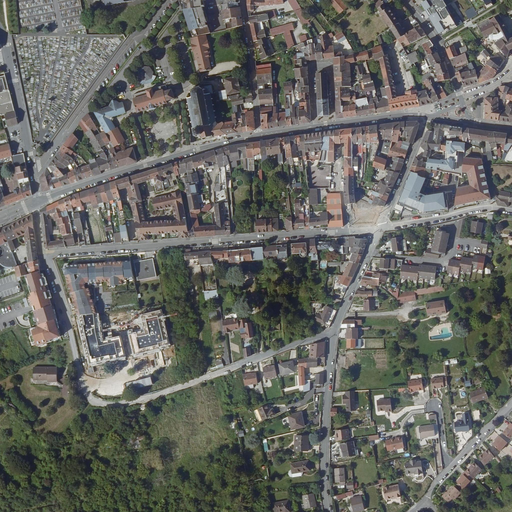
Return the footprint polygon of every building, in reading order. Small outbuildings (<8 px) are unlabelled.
[(204,0),(181,0),(184,10),(186,9),(188,16),(187,16),(189,23),(191,23),(193,30),(191,31),(194,38),(206,35),(211,33),(209,25),(208,26),(207,23),(208,23),(203,7),(202,1),(204,0)] [(224,0),(225,4),(229,4),(230,9),(222,10),(224,20),(226,19),(228,29),(242,25),(242,19),(241,19),(240,13),(241,13),(240,7),(239,2),(240,2),(240,0),(224,0)] [(260,5),(267,4),(266,0),(264,0),(247,0),(248,4),(249,12),(254,11),(254,10),(253,4),(260,5)] [(289,0),(294,10),(301,7),(296,0),(289,0)] [(328,0),(340,12),(347,6),(344,3),(341,0),(328,0)] [(381,0),(384,3),(379,7),(391,28),(399,23),(402,21),(400,18),(397,19),(389,6),(386,8),(384,4),(391,0),(381,0)] [(425,0),(422,2),(426,9),(427,8),(431,15),(429,16),(434,24),(434,23),(441,35),(445,32),(444,31),(451,27),(452,28),(462,22),(457,16),(452,18),(450,14),(445,6),(444,5),(446,4),(443,0),(469,0),(471,2),(473,6),(465,11),(469,18),(482,11),(481,9),(488,5),(488,6),(493,4),(490,0),(425,0)] [(274,9),(267,12),(268,13),(270,18),(276,16),(274,9)] [(251,24),(258,22),(262,20),(268,18),(270,18),(268,13),(250,16),(251,24)] [(489,18),(477,25),(479,28),(480,28),(484,37),(489,34),(490,35),(490,37),(491,39),(496,38),(497,40),(494,42),(497,46),(497,47),(498,47),(500,49),(499,50),(500,50),(502,52),(503,53),(507,56),(506,57),(507,58),(507,57),(510,49),(511,47),(511,33),(510,35),(503,20),(499,14),(491,19),(489,18)] [(265,38),(266,38),(264,29),(260,30),(258,22),(251,24),(254,40),(254,41),(256,41),(258,40),(265,38)] [(391,28),(397,38),(405,33),(399,23),(391,28)] [(419,25),(408,31),(405,33),(397,38),(399,42),(404,40),(406,44),(425,35),(419,25)] [(337,34),(334,35),(337,40),(345,36),(342,31),(337,34)] [(331,32),(328,34),(326,35),(325,33),(320,36),(320,37),(324,58),(331,58),(330,50),(333,49),(332,45),(328,46),(326,39),(333,36),(331,32)] [(191,38),(192,44),(191,44),(193,51),(194,51),(196,60),(198,60),(201,72),(212,69),(209,57),(211,57),(209,47),(208,40),(207,40),(206,35),(194,38),(191,38)] [(315,44),(318,59),(324,58),(320,37),(320,36),(317,37),(317,39),(318,39),(319,43),(315,44)] [(268,50),(270,49),(265,38),(258,40),(261,48),(262,49),(260,50),(260,54),(262,58),(270,55),(268,50)] [(308,40),(307,41),(311,59),(318,59),(315,44),(313,44),(312,39),(308,40)] [(437,50),(429,39),(421,43),(423,47),(427,55),(437,50)] [(307,61),(307,59),(311,59),(307,41),(305,42),(302,43),(300,43),(301,44),(301,48),(302,48),(303,53),(293,53),(293,59),(297,59),(305,59),(307,61)] [(451,58),(457,55),(461,54),(459,47),(455,49),(453,44),(449,46),(446,47),(450,58),(451,58)] [(383,54),(383,52),(381,45),(372,48),(374,56),(375,59),(380,58),(384,57),(383,54)] [(459,47),(461,54),(466,52),(468,51),(466,45),(459,47)] [(417,56),(419,60),(423,57),(427,55),(423,47),(409,55),(406,49),(404,50),(410,60),(417,56)] [(355,53),(353,53),(355,61),(359,60),(365,58),(369,58),(367,49),(355,53)] [(437,50),(427,55),(423,57),(428,66),(434,64),(444,61),(437,49),(437,50)] [(486,66),(485,67),(495,73),(505,60),(496,53),(494,56),(491,56),(490,57),(488,55),(490,54),(485,49),(480,53),(481,54),(477,59),(486,66)] [(334,64),(350,62),(355,61),(353,53),(342,55),(341,51),(334,52),(335,57),(334,57),(334,64)] [(380,58),(381,63),(386,88),(390,110),(405,108),(420,106),(417,93),(416,89),(406,92),(406,95),(396,97),(394,85),(393,85),(391,72),(392,72),(391,69),(390,70),(386,53),(385,51),(383,52),(383,54),(384,57),(380,58)] [(466,52),(461,54),(457,55),(460,62),(467,59),(466,54),(466,52)] [(451,58),(453,64),(460,62),(457,55),(451,58)] [(410,60),(410,61),(410,64),(411,64),(414,63),(419,60),(417,56),(410,60)] [(463,69),(463,70),(463,72),(461,73),(463,80),(465,88),(478,83),(475,70),(471,61),(468,62),(469,67),(470,70),(468,70),(468,68),(463,69)] [(350,62),(334,64),(335,76),(351,74),(350,62)] [(300,67),(295,68),(297,79),(300,78),(308,76),(307,65),(300,66),(300,67)] [(478,69),(475,70),(478,83),(492,78),(495,73),(485,67),(484,66),(480,71),(478,69)] [(266,79),(272,78),(271,68),(257,69),(259,90),(266,90),(266,79)] [(148,78),(146,71),(139,70),(135,76),(137,81),(140,83),(138,86),(141,87),(143,86),(145,86),(148,85),(149,83),(150,82),(146,80),(148,78)] [(316,73),(318,116),(329,115),(328,99),(327,83),(327,72),(316,73)] [(448,72),(437,73),(437,74),(438,80),(450,78),(448,72)] [(375,112),(381,111),(380,106),(378,99),(376,92),(373,80),(371,80),(369,74),(363,76),(363,78),(364,80),(359,81),(361,90),(366,90),(367,97),(368,99),(372,98),(375,112)] [(6,93),(9,92),(5,76),(0,77),(0,79),(2,79),(6,93)] [(241,92),(238,76),(237,76),(233,77),(225,79),(228,95),(241,92)] [(431,103),(439,99),(435,91),(431,84),(428,78),(421,82),(426,90),(431,103)] [(0,116),(2,116),(5,115),(15,113),(9,92),(6,93),(2,79),(0,79),(0,116)] [(438,90),(435,91),(439,99),(447,96),(443,88),(439,83),(436,85),(438,90)] [(224,123),(222,122),(217,124),(218,123),(218,122),(217,123),(215,118),(217,117),(217,116),(215,116),(214,111),(216,111),(215,110),(214,110),(213,105),(214,105),(214,104),(213,104),(212,100),(213,100),(213,99),(211,99),(210,94),(213,93),(212,85),(208,85),(200,87),(201,86),(200,86),(199,87),(196,88),(195,86),(194,87),(195,88),(193,92),(191,91),(190,92),(192,93),(193,97),(189,98),(187,97),(188,98),(189,103),(188,103),(188,104),(189,104),(190,109),(189,109),(189,110),(191,110),(192,115),(190,115),(190,116),(192,116),(193,121),(192,121),(192,122),(193,122),(194,127),(193,127),(193,128),(194,128),(195,129),(193,129),(194,130),(195,130),(196,134),(194,134),(195,136),(196,135),(196,137),(198,136),(197,135),(201,135),(202,136),(199,137),(199,138),(202,137),(202,139),(204,139),(204,138),(212,136),(212,137),(213,137),(218,136),(219,137),(220,136),(220,135),(225,134),(225,135),(227,135),(226,134),(224,124),(224,123)] [(345,85),(335,86),(335,93),(345,92),(345,85)] [(510,87),(505,85),(502,98),(505,99),(505,98),(510,87)] [(167,100),(172,99),(172,98),(171,95),(170,95),(169,89),(168,89),(164,90),(163,88),(160,89),(159,86),(133,94),(134,98),(138,112),(168,102),(167,100)] [(383,101),(386,111),(390,110),(386,88),(381,89),(383,97),(381,98),(382,102),(383,101)] [(266,98),(273,98),(272,96),(272,89),(266,90),(259,90),(259,99),(266,98)] [(420,106),(431,103),(426,90),(417,93),(420,106)] [(299,97),(302,97),(302,99),(309,98),(309,91),(299,92),(299,97)] [(378,99),(380,106),(381,111),(386,111),(383,101),(382,102),(381,98),(380,92),(376,92),(378,99)] [(247,96),(240,97),(232,99),(234,114),(236,113),(236,116),(237,115),(236,107),(235,108),(235,104),(240,103),(245,102),(252,101),(252,95),(247,96)] [(498,110),(498,97),(485,98),(486,118),(499,120),(499,115),(502,110),(498,110)] [(105,131),(111,141),(112,143),(114,147),(125,141),(118,127),(116,128),(112,120),(113,116),(126,112),(123,102),(120,102),(113,98),(109,106),(94,111),(98,118),(101,124),(105,131)] [(300,123),(309,122),(311,120),(310,98),(309,98),(302,99),(300,99),(300,105),(304,105),(305,110),(302,110),(302,107),(301,107),(299,107),(300,123)] [(509,121),(511,110),(511,99),(510,98),(509,99),(511,100),(511,101),(509,100),(507,106),(506,105),(504,111),(502,110),(499,115),(499,120),(509,121)] [(344,114),(344,102),(341,102),(340,99),(336,100),(336,115),(336,118),(344,117),(344,114)] [(361,103),(362,114),(370,113),(368,101),(361,103)] [(253,111),(246,112),(245,102),(240,103),(242,110),(244,110),(243,112),(245,112),(246,119),(248,131),(254,130),(255,128),(253,111)] [(271,113),(272,113),(272,107),(267,107),(260,107),(261,114),(267,113),(268,128),(271,128),(274,127),(274,117),(271,117),(271,113)] [(277,113),(278,126),(286,124),(286,112),(277,113)] [(17,125),(15,113),(5,115),(8,127),(17,125)] [(89,113),(84,118),(83,119),(93,132),(98,129),(89,113)] [(237,122),(237,119),(236,116),(236,113),(234,114),(233,114),(234,123),(224,124),(226,134),(237,133),(235,122),(237,122)] [(237,122),(235,122),(237,133),(243,132),(241,118),(237,119),(237,122)] [(96,137),(93,132),(83,119),(80,124),(91,140),(96,137)] [(410,142),(412,143),(419,123),(417,121),(404,122),(403,137),(402,140),(410,142)] [(393,123),(392,140),(389,151),(388,155),(396,157),(403,159),(407,149),(400,148),(397,147),(398,140),(399,137),(400,132),(398,132),(399,122),(393,123)] [(382,138),(392,140),(393,123),(384,124),(383,136),(382,138)] [(434,123),(435,130),(434,138),(443,139),(444,129),(446,130),(445,124),(434,123)] [(377,149),(379,142),(378,137),(378,134),(378,132),(377,125),(369,126),(370,142),(375,141),(374,148),(377,149)] [(463,127),(450,125),(450,135),(450,138),(463,140),(463,127)] [(468,137),(469,141),(471,142),(470,128),(463,127),(463,140),(466,140),(466,137),(468,137)] [(349,153),(353,153),(353,143),(352,128),(340,129),(340,142),(345,142),(345,152),(349,153)] [(492,142),(486,130),(470,128),(471,142),(482,146),(485,161),(494,159),(492,150),(492,148),(492,142)] [(446,150),(448,140),(446,140),(443,139),(434,138),(435,130),(427,129),(421,145),(425,150),(425,151),(431,152),(432,148),(443,150),(446,150)] [(332,161),(334,161),(334,148),(334,130),(323,132),(322,151),(321,151),(319,161),(332,161)] [(492,148),(497,147),(497,143),(495,131),(486,130),(492,142),(492,148)] [(105,131),(101,134),(106,144),(111,141),(105,131)] [(502,143),(502,149),(507,149),(507,133),(495,131),(497,143),(502,143)] [(323,132),(304,135),(305,145),(306,155),(307,157),(309,157),(308,153),(312,153),(312,150),(321,151),(322,151),(323,132)] [(72,150),(79,139),(73,133),(65,145),(72,150)] [(107,145),(106,144),(101,134),(96,137),(102,147),(107,145)] [(293,158),(299,156),(296,136),(290,137),(293,158)] [(112,170),(105,154),(102,147),(96,137),(91,140),(99,152),(102,157),(96,159),(97,162),(98,162),(102,173),(112,170)] [(290,162),(293,162),(293,158),(290,137),(285,137),(286,153),(287,157),(290,157),(290,162)] [(281,161),(283,161),(283,153),(283,152),(281,153),(280,138),(261,141),(262,154),(262,155),(267,154),(268,155),(279,153),(279,162),(281,161)] [(465,150),(465,142),(448,140),(446,150),(443,150),(443,152),(446,152),(446,158),(446,160),(429,158),(426,167),(431,168),(438,169),(438,167),(446,168),(446,169),(455,170),(456,161),(458,161),(458,155),(456,155),(457,149),(465,150)] [(255,171),(255,160),(254,155),(254,142),(247,143),(248,154),(248,157),(249,169),(249,171),(255,171)] [(248,154),(247,143),(239,144),(241,159),(244,158),(248,157),(248,154)] [(241,159),(239,144),(230,146),(232,154),(228,155),(229,161),(232,160),(233,167),(238,166),(237,159),(241,159)] [(0,159),(9,157),(13,156),(9,145),(0,147),(0,159)] [(71,156),(74,152),(72,150),(65,145),(61,149),(71,156)] [(231,180),(231,171),(229,161),(228,155),(232,154),(230,146),(224,148),(226,158),(224,158),(225,161),(224,162),(226,172),(227,180),(231,180)] [(137,162),(137,161),(137,160),(134,147),(117,153),(118,154),(116,155),(120,167),(127,164),(128,165),(137,162)] [(114,148),(110,150),(110,152),(116,168),(120,167),(116,155),(118,154),(117,153),(114,148)] [(221,183),(227,183),(227,180),(226,172),(224,162),(225,161),(224,158),(226,158),(224,148),(215,150),(218,161),(219,164),(220,175),(221,183)] [(70,163),(74,161),(71,156),(61,149),(59,152),(70,163)] [(215,150),(211,151),(206,153),(208,161),(206,161),(207,164),(205,164),(206,168),(215,165),(215,162),(218,161),(215,150)] [(67,167),(71,164),(70,163),(59,152),(56,156),(66,164),(67,167)] [(105,154),(112,170),(116,168),(110,152),(105,154)] [(345,166),(354,166),(353,157),(353,153),(349,153),(345,152),(345,166)] [(22,166),(27,165),(24,153),(13,156),(16,167),(22,165),(22,166)] [(206,161),(208,161),(206,153),(193,157),(195,167),(205,164),(207,164),(206,161)] [(25,197),(22,187),(20,179),(18,173),(16,167),(13,156),(9,157),(18,189),(17,189),(16,190),(16,191),(16,192),(5,196),(8,204),(25,197)] [(64,175),(68,174),(67,167),(66,164),(56,156),(52,162),(58,168),(64,175)] [(373,165),(384,169),(385,166),(387,160),(375,156),(373,165)] [(416,156),(412,164),(422,166),(423,158),(416,156)] [(193,167),(195,167),(193,157),(186,159),(188,171),(189,174),(192,173),(191,170),(193,169),(193,167)] [(90,161),(91,164),(94,176),(95,176),(102,173),(98,162),(97,162),(96,159),(90,161)] [(188,171),(186,159),(178,162),(179,168),(177,168),(178,174),(188,171)] [(393,160),(391,168),(399,172),(403,163),(402,162),(395,160),(393,160)] [(55,189),(56,189),(63,186),(59,178),(64,175),(58,168),(52,162),(45,171),(48,176),(46,177),(48,184),(50,184),(51,190),(55,189)] [(173,181),(177,179),(176,176),(175,172),(173,163),(149,171),(152,179),(150,179),(152,185),(154,186),(155,186),(157,193),(165,190),(165,188),(170,186),(170,187),(174,186),(173,181)] [(94,176),(91,164),(89,165),(81,168),(81,169),(84,179),(94,176)] [(422,166),(412,164),(410,170),(418,171),(424,176),(425,173),(433,175),(434,173),(430,172),(431,168),(426,167),(422,166)] [(18,173),(28,170),(27,165),(22,166),(22,165),(16,167),(18,173)] [(343,173),(343,176),(344,176),(344,175),(354,175),(354,166),(345,166),(345,173),(343,173)] [(380,178),(379,183),(392,187),(399,172),(391,168),(385,166),(384,169),(388,170),(384,180),(380,178)] [(81,169),(81,168),(80,167),(73,170),(74,171),(78,181),(84,179),(81,169)] [(28,170),(18,173),(20,179),(29,176),(28,170)] [(418,171),(410,170),(406,178),(407,178),(400,195),(400,194),(394,208),(402,212),(403,209),(403,208),(412,211),(413,209),(419,211),(420,211),(421,214),(427,213),(427,212),(441,209),(441,210),(449,208),(445,192),(427,196),(423,194),(420,193),(425,176),(424,176),(418,171)] [(68,174),(71,183),(78,181),(74,171),(68,174)] [(135,197),(130,199),(131,204),(141,201),(143,201),(138,183),(150,179),(152,179),(149,171),(131,177),(135,197)] [(48,184),(46,177),(44,172),(40,178),(44,192),(51,190),(50,184),(48,184)] [(191,182),(185,183),(186,190),(187,195),(197,194),(195,181),(194,182),(192,173),(189,174),(189,175),(191,182)] [(63,186),(71,183),(68,174),(64,175),(59,178),(63,186)] [(130,199),(135,197),(131,177),(117,181),(121,200),(124,200),(123,194),(125,193),(123,188),(127,187),(130,199)] [(5,196),(2,185),(1,182),(3,181),(2,178),(0,178),(0,207),(8,204),(5,196)] [(199,182),(202,187),(209,183),(206,178),(199,182)] [(120,209),(123,209),(121,200),(117,181),(111,183),(115,197),(118,197),(120,209)] [(22,187),(25,197),(33,194),(31,182),(26,183),(27,186),(22,187)] [(109,201),(115,200),(115,197),(111,183),(105,185),(109,201)] [(375,191),(389,196),(392,187),(379,183),(375,191)] [(109,201),(105,185),(99,187),(104,202),(109,201)] [(345,195),(355,194),(354,186),(346,186),(344,186),(345,195)] [(99,187),(95,189),(99,206),(99,203),(104,202),(99,187)] [(317,188),(308,188),(308,197),(309,204),(318,204),(317,188)] [(93,207),(99,206),(95,189),(89,190),(92,201),(92,202),(93,207)] [(92,201),(89,190),(80,193),(83,203),(87,202),(88,203),(92,202),(92,201)] [(389,196),(375,191),(373,190),(370,197),(375,200),(376,196),(386,201),(389,196)] [(462,190),(460,200),(473,202),(474,192),(462,190)] [(509,201),(511,201),(511,192),(500,190),(499,195),(496,195),(498,204),(508,206),(509,201)] [(190,237),(188,225),(184,206),(182,197),(181,191),(173,193),(154,197),(157,208),(165,207),(164,206),(166,205),(166,206),(172,205),(172,202),(175,202),(175,204),(174,204),(174,205),(177,218),(178,218),(178,220),(177,220),(169,220),(154,221),(146,222),(145,222),(144,220),(146,220),(144,212),(142,212),(142,210),(143,210),(141,201),(131,204),(139,240),(151,239),(171,238),(190,237)] [(328,227),(344,225),(343,220),(342,211),(341,202),(340,192),(330,194),(327,196),(327,203),(328,212),(328,223),(328,227)] [(199,201),(197,194),(187,195),(187,196),(189,205),(190,210),(200,208),(199,201)] [(355,203),(355,199),(355,194),(345,195),(346,204),(351,203),(355,203)] [(380,204),(384,206),(386,201),(376,196),(375,200),(370,197),(368,202),(372,204),(379,205),(380,204)] [(295,199),(294,199),(295,207),(302,206),(301,199),(295,199)] [(62,235),(73,234),(72,229),(72,228),(69,217),(69,215),(67,215),(63,216),(60,201),(41,210),(45,240),(51,239),(50,234),(48,215),(50,214),(51,216),(55,215),(55,220),(57,219),(59,226),(61,225),(62,234),(62,235)] [(223,206),(216,207),(217,216),(224,215),(223,207),(223,206)] [(309,218),(310,228),(314,228),(314,225),(328,223),(328,212),(321,212),(321,213),(317,214),(317,217),(309,218)] [(352,213),(353,220),(362,220),(362,222),(363,222),(363,224),(370,224),(369,215),(364,215),(364,212),(352,213)] [(297,227),(305,226),(304,214),(304,213),(300,214),(301,219),(296,219),(297,227)] [(24,235),(24,232),(34,228),(32,214),(12,223),(17,238),(24,235)] [(225,220),(224,217),(224,215),(217,216),(218,225),(215,225),(216,235),(226,234),(225,220)] [(466,225),(468,216),(460,218),(459,224),(466,225)] [(258,232),(267,231),(267,219),(264,219),(257,219),(258,232)] [(471,231),(481,233),(484,222),(473,220),(471,231)] [(12,223),(2,228),(8,242),(17,238),(12,223)] [(194,227),(193,224),(188,225),(190,237),(196,237),(194,227)] [(206,236),(215,235),(213,225),(211,225),(205,226),(206,236)] [(194,227),(196,237),(206,236),(205,226),(194,227)] [(12,268),(14,267),(18,266),(15,260),(8,242),(2,228),(0,228),(0,245),(6,243),(7,252),(7,254),(12,268)] [(36,239),(34,228),(24,232),(24,235),(25,240),(25,241),(36,239)] [(431,250),(433,250),(436,251),(440,252),(445,253),(449,233),(436,230),(432,250),(431,250)] [(83,232),(86,244),(91,244),(89,231),(83,232)] [(113,232),(115,242),(123,242),(122,231),(113,232)] [(65,247),(75,246),(75,243),(73,234),(62,235),(64,240),(60,240),(60,239),(55,240),(55,241),(51,242),(51,239),(45,240),(46,247),(48,249),(54,248),(65,247)] [(355,237),(350,237),(350,246),(354,246),(354,247),(365,248),(366,239),(355,239),(355,237)] [(394,252),(403,251),(402,239),(401,237),(392,238),(394,252)] [(25,243),(27,255),(28,263),(38,259),(36,239),(25,241),(25,243)] [(331,241),(319,242),(319,239),(315,239),(317,250),(330,248),(331,249),(331,250),(332,250),(333,250),(334,250),(334,249),(335,249),(335,248),(335,247),(334,246),(333,245),(332,245),(331,241)] [(305,256),(306,254),(306,253),(307,252),(306,243),(292,244),(292,254),(300,253),(300,255),(302,256),(305,256)] [(287,245),(278,246),(278,255),(279,259),(288,258),(287,245)] [(278,246),(264,247),(264,255),(264,256),(278,255),(278,246)] [(264,247),(252,248),(253,256),(264,255),(264,247)] [(352,247),(350,252),(352,252),(361,256),(365,248),(354,247),(352,247)] [(242,261),(253,260),(253,256),(252,248),(240,249),(242,261)] [(191,249),(185,249),(187,266),(201,265),(201,264),(199,252),(191,253),(191,249)] [(228,250),(229,257),(230,262),(242,261),(240,249),(228,250)] [(224,251),(212,251),(213,258),(229,257),(228,250),(224,250),(224,251)] [(201,264),(214,263),(213,258),(212,251),(199,252),(201,264)] [(350,260),(358,263),(361,256),(352,252),(350,260)] [(18,266),(23,264),(27,263),(28,263),(27,255),(15,260),(18,266)] [(474,255),(473,259),(471,268),(477,269),(480,256),(474,255)] [(477,269),(483,270),(486,257),(480,256),(477,269)] [(157,277),(153,258),(134,262),(138,280),(157,277)] [(388,268),(389,259),(380,258),(379,268),(388,268)] [(461,261),(460,262),(459,270),(465,271),(467,259),(461,258),(461,260),(461,261)] [(36,271),(40,270),(38,259),(28,263),(27,263),(29,268),(30,268),(31,272),(36,271)] [(471,272),(471,268),(473,259),(467,259),(465,271),(471,272)] [(347,264),(342,275),(353,277),(359,263),(358,263),(350,260),(341,261),(341,265),(347,264)] [(455,261),(449,260),(448,267),(447,273),(453,274),(455,261)] [(23,264),(18,266),(14,267),(17,274),(18,277),(21,276),(25,274),(27,274),(23,264)] [(98,278),(110,277),(110,267),(97,268),(98,278)] [(36,271),(31,272),(27,274),(25,274),(21,276),(28,297),(32,307),(51,310),(50,306),(48,299),(48,295),(46,289),(45,283),(44,275),(44,273),(40,275),(37,275),(36,271)] [(45,283),(52,281),(50,275),(49,271),(44,271),(44,273),(44,275),(45,283)] [(246,286),(257,285),(255,271),(244,272),(246,286)] [(353,277),(342,275),(339,275),(338,282),(347,286),(348,286),(353,277)] [(379,284),(380,279),(373,278),(363,276),(360,282),(361,282),(360,285),(367,286),(367,283),(379,284)] [(358,288),(354,296),(372,296),(372,291),(361,291),(362,289),(358,288)] [(401,291),(397,296),(398,300),(414,299),(413,294),(413,289),(410,289),(408,289),(405,290),(401,291)] [(219,299),(218,291),(210,292),(211,300),(219,299)] [(50,306),(58,303),(56,296),(48,299),(50,306)] [(363,305),(363,310),(373,309),(373,298),(364,298),(364,303),(364,305),(363,305)] [(443,299),(431,301),(433,313),(444,311),(443,299)] [(426,314),(433,313),(431,301),(424,302),(426,314)] [(314,320),(323,324),(325,320),(327,320),(331,322),(336,311),(325,306),(321,316),(317,314),(314,320)] [(165,313),(149,316),(150,326),(167,324),(165,313)] [(238,330),(240,328),(239,322),(238,319),(222,321),(224,333),(231,333),(230,330),(233,329),(234,330),(238,330)] [(100,335),(122,332),(121,321),(99,323),(100,335)] [(239,322),(240,328),(241,339),(246,339),(247,341),(253,339),(251,325),(249,325),(248,321),(239,322)] [(37,324),(36,322),(30,324),(40,347),(46,344),(44,339),(49,336),(45,324),(43,325),(42,323),(37,324)] [(345,334),(346,337),(347,337),(357,337),(357,326),(355,326),(347,326),(347,331),(347,333),(345,334)] [(302,331),(303,338),(312,335),(311,327),(302,331)] [(361,337),(357,337),(347,337),(347,346),(361,346),(361,337)] [(307,344),(308,352),(308,356),(321,356),(321,352),(321,340),(307,344)] [(323,356),(321,356),(308,356),(305,357),(306,365),(315,365),(315,360),(323,360),(323,359),(323,358),(323,356)] [(337,385),(338,368),(341,368),(342,357),(335,356),(334,385),(337,385)] [(306,365),(305,357),(297,357),(297,363),(302,363),(302,364),(302,366),(306,365)] [(291,361),(278,363),(280,374),(293,371),(291,361)] [(310,378),(303,380),(302,366),(302,364),(302,363),(297,363),(298,374),(298,383),(301,383),(303,389),(308,388),(310,378)] [(265,377),(276,374),(274,364),(262,367),(265,377)] [(58,368),(35,368),(35,380),(49,380),(49,382),(59,382),(58,368)] [(256,371),(243,374),(245,388),(255,386),(254,382),(258,381),(256,371)] [(443,376),(431,377),(433,387),(444,385),(443,376)] [(421,378),(409,379),(410,387),(410,390),(415,389),(423,387),(421,378)] [(470,393),(473,404),(489,399),(485,388),(470,393)] [(346,402),(347,410),(355,410),(353,390),(345,391),(345,394),(342,394),(343,402),(346,402)] [(392,410),(392,407),(391,397),(377,399),(379,409),(386,409),(387,408),(388,411),(392,410)] [(270,406),(268,403),(259,407),(263,417),(275,412),(272,405),(270,406)] [(474,421),(481,419),(479,410),(472,412),(474,421)] [(293,428),(304,426),(301,412),(290,415),(293,428)] [(503,421),(498,429),(503,432),(508,424),(503,421)] [(510,439),(511,436),(511,424),(511,423),(503,433),(510,439)] [(427,436),(429,436),(436,435),(434,425),(419,427),(420,436),(421,437),(427,436)] [(335,434),(336,436),(336,439),(349,437),(349,436),(348,428),(336,429),(337,434),(335,434)] [(143,432),(128,439),(131,447),(139,444),(138,441),(145,438),(143,432)] [(307,436),(296,436),(296,450),(308,450),(309,444),(307,444),(307,436)] [(405,446),(403,436),(402,436),(399,436),(386,439),(388,449),(405,446)] [(500,452),(508,443),(499,436),(496,439),(497,440),(496,441),(492,445),(500,452)] [(343,449),(355,447),(353,440),(340,444),(342,449),(343,449)] [(357,454),(355,447),(343,449),(345,457),(357,454)] [(484,465),(494,457),(488,450),(479,457),(484,465)] [(422,468),(421,462),(419,457),(414,458),(414,456),(408,457),(409,459),(403,461),(406,471),(411,470),(411,469),(414,468),(414,470),(422,468)] [(303,470),(309,469),(308,461),(290,464),(291,469),(292,473),(300,472),(300,471),(303,470)] [(474,463),(466,472),(465,471),(473,478),(474,479),(482,470),(474,463)] [(345,466),(336,467),(337,481),(341,481),(341,483),(347,482),(345,466)] [(473,478),(465,471),(463,474),(464,475),(461,477),(457,482),(464,488),(473,478)] [(384,492),(384,496),(386,497),(387,498),(393,497),(394,496),(397,496),(397,497),(397,498),(398,498),(398,499),(401,498),(402,497),(399,483),(384,486),(385,489),(384,490),(384,492)] [(446,492),(442,496),(446,500),(452,498),(457,496),(461,492),(452,485),(449,488),(450,489),(447,492),(446,492)] [(416,501),(425,492),(421,489),(414,496),(416,498),(414,499),(416,501)] [(353,490),(337,494),(338,498),(347,495),(347,494),(349,494),(350,495),(351,494),(353,506),(364,505),(363,500),(361,501),(360,496),(355,496),(353,490)] [(306,508),(315,506),(313,492),(303,494),(306,508)] [(283,511),(289,511),(287,501),(272,504),(273,511),(274,511),(282,511),(283,511)]
